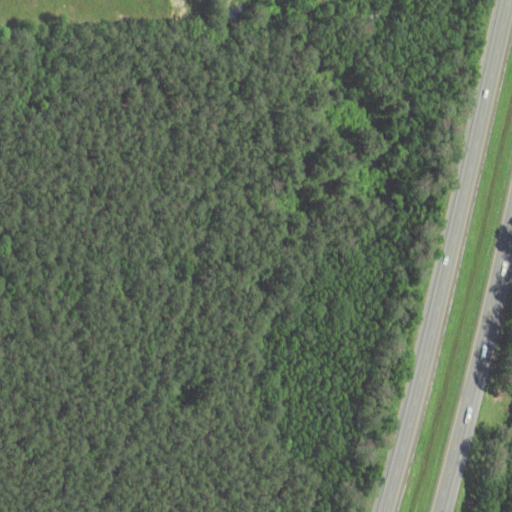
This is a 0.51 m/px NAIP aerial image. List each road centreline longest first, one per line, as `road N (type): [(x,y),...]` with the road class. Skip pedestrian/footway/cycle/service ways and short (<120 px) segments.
road 1 (motorway): [(505,0),(387,511)]
road 2 (motorway): [(443,511),(511,200)]
